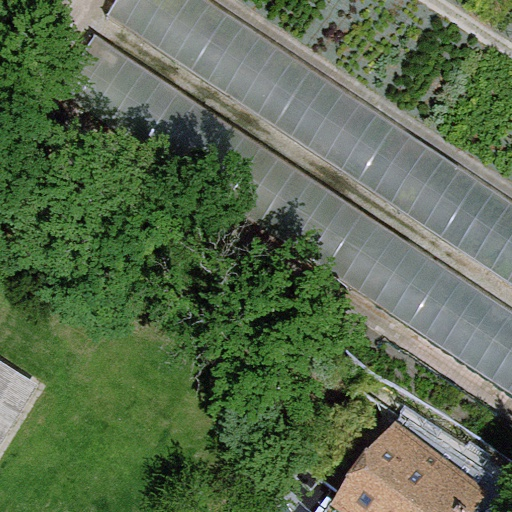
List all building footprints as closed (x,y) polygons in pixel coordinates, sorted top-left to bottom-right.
[(4,189),(0,196),(0,225),(66,263),(83,232),(4,189)] [(511,378),(511,301),(335,200),(327,214),(365,236),(340,280),(511,378)] [(0,444),(34,389),(0,368),(0,444)] [(410,425),(398,443),(461,490),(468,496),(479,480),(484,474),(410,425)] [(351,506),(357,511),(444,511),(461,490),(398,443),(351,506)] [(108,511),(125,488),(78,455),(37,511),(108,511)] [(330,511),(341,498),(304,468),(270,511),(330,511)] [(511,511),(511,491),(497,481),(492,488),(479,480),(468,496),(461,490),(444,511),(511,511)] [(357,511),(351,506),(341,498),(330,511),(357,511)]
